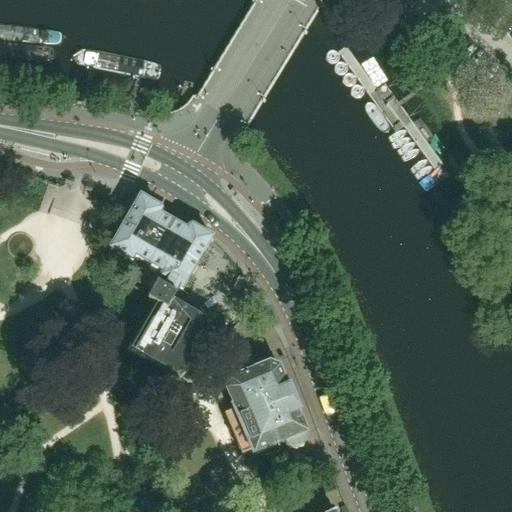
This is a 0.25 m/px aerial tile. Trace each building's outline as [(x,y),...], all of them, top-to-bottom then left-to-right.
[(0,6),(0,26),(48,33),(51,13),(0,6)] [(0,33),(0,53),(45,59),(47,39),(0,33)] [(162,77),(165,57),(81,47),(79,67),(162,77)] [(193,302),(191,295),(187,296),(179,293),(181,294),(184,290),(183,290),(190,277),(191,277),(197,265),(209,242),(210,242),(211,239),(208,237),(208,238),(192,229),(193,228),(190,227),(189,227),(161,211),(161,210),(158,209),(157,209),(141,200),(142,200),(139,198),(137,202),(138,203),(135,208),(132,213),(132,214),(117,239),(112,249),(111,249),(110,252),(113,254),(113,253),(130,262),(130,263),(132,265),(134,262),(134,261),(135,259),(164,276),(162,278),(162,277),(160,281),(163,282),(167,284),(164,290),(157,286),(148,302),(154,306),(135,340),(127,354),(169,378),(168,379),(177,384),(240,324),(228,312),(198,340),(197,341),(196,341),(195,341),(206,322),(185,310),(189,303),(193,302)] [(298,409),(289,388),(287,389),(279,369),(269,365),(230,382),(226,391),(229,400),(225,402),(231,414),(225,416),(242,456),(251,453),(253,457),(285,443),(286,447),(294,450),(303,447),(306,437),(305,435),(307,434),(298,414),(300,413),(298,409)]
